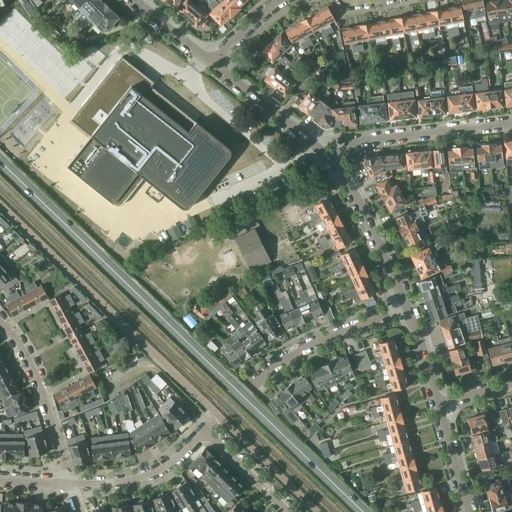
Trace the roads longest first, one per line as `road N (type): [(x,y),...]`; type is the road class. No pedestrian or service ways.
road 1 (secondary): [(0,163),(354,511)]
road 2 (residential): [(69,484),(153,474),(205,430),(290,511)]
road 3 (residential): [(511,122),(353,141),(330,159)]
road 4 (residential): [(0,320),(41,390),(69,484)]
road 5 (residential): [(254,382),(306,346),(408,308)]
road 6 (tertiary): [(408,308),(330,159)]
road 7 (tertiary): [(330,159),(214,64)]
